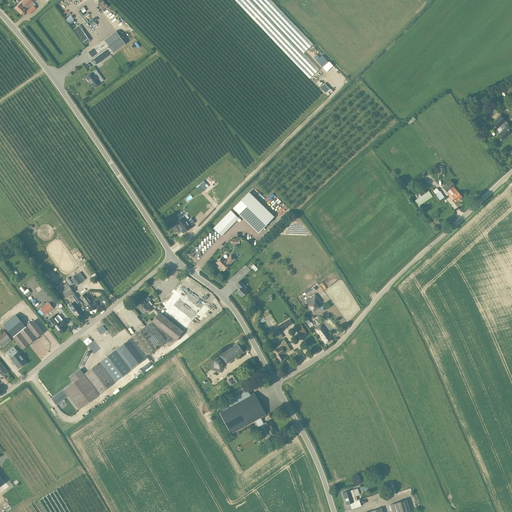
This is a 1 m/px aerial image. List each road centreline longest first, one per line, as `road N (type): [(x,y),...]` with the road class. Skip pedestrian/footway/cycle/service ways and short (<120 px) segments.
road 1 (unclassified): [(277,381),(341,341),(511,173)]
road 2 (unclassified): [(171,254),(72,104),(0,13)]
road 3 (unclassified): [(0,401),(171,254)]
road 4 (track): [(199,229),(344,81)]
road 5 (unclassified): [(277,381),(238,315),(171,254)]
road 6 (unclassified): [(336,511),(317,454),(277,381)]
